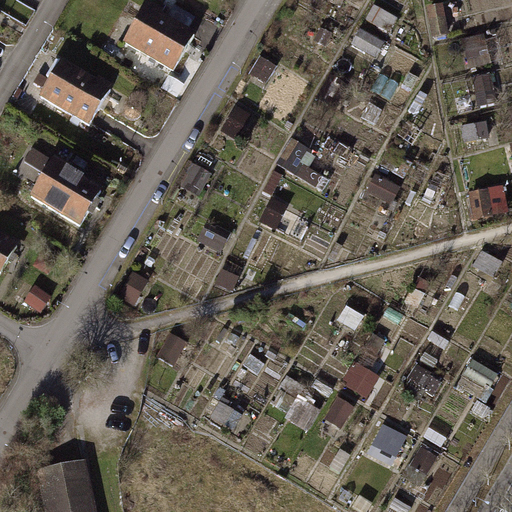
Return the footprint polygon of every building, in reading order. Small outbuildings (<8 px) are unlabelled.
[(122,43),(170,71),(191,36),(143,7),(122,43)] [(381,54),(385,41),(367,36),(363,49),(381,54)] [(39,98),(87,126),(107,92),(59,63),(39,98)] [(274,196),(288,167),(300,173),(312,150),(292,140),(254,218),(278,229),(291,203),(274,196)] [(29,196),(77,225),(97,192),(49,163),(29,196)] [(477,222),(511,213),(511,210),(506,185),(470,193),(477,222)] [(0,268),(13,248),(0,239),(0,268)] [(485,251),(475,268),(495,280),(505,262),(485,251)] [(476,359),(460,384),(487,400),(502,375),(476,359)] [(358,368),(353,392),(373,396),(377,371),(358,368)] [(396,465),(408,438),(383,428),(371,455),(396,465)] [(91,511),(82,467),(43,475),(51,511),(91,511)]
